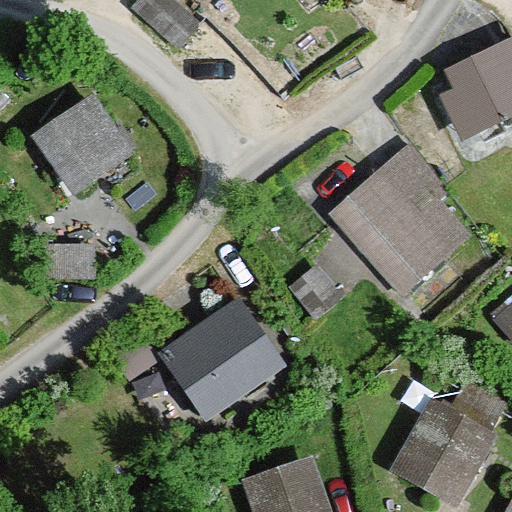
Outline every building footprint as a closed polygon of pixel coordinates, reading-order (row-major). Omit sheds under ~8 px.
[(174,0),(146,0),(135,11),(177,54),(202,29),(174,0)] [(511,68),(505,52),(432,84),(441,105),(426,111),(435,131),(447,126),(456,145),(511,120),(511,68)] [(15,149),(52,208),(119,167),(83,108),(15,149)] [(321,228),(389,304),(458,243),(431,212),(444,200),(403,155),(321,228)] [(243,311),(165,367),(209,427),(286,371),(243,311)] [(460,511),(499,443),(432,406),(391,477),(453,511),(460,511)] [(327,511),(310,462),(241,485),(249,511),(327,511)]
